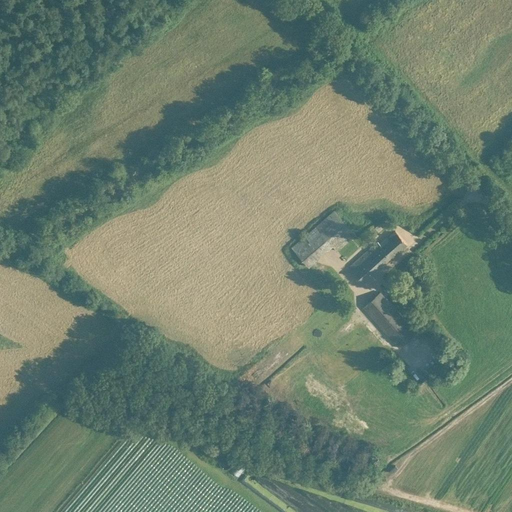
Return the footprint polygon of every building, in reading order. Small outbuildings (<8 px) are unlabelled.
[(335,210),(316,226),(334,246),(337,251),(357,235),(335,210)] [(375,245),(389,261),(390,259),(391,260),(408,244),(396,231),(388,237),(390,240),(382,247),(378,242),(375,245)] [(389,261),(375,245),(351,266),(358,274),(365,282),(375,273),(389,261)] [(373,299),(363,307),(370,314),(399,348),(409,339),(417,332),(390,302),(398,294),(394,289),(385,297),(381,292),(373,299)] [(97,433),(102,428),(96,421),(91,425),(97,433)] [(39,452),(30,463),(36,468),(46,457),(39,452)]
